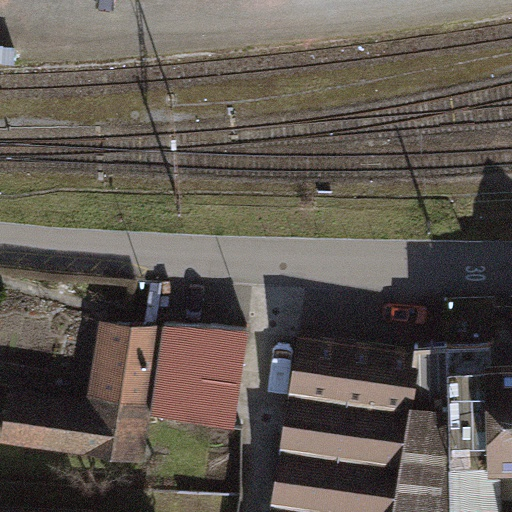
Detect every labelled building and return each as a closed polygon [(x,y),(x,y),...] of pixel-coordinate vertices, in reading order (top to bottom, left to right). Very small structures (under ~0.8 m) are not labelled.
[(135,405),(146,319),(95,311),(83,398),(135,405)] [(146,319),(135,405),(224,419),(235,320),(146,319)] [(435,511),(431,333),(401,336),(292,322),(264,511),(435,511)] [(511,330),(431,333),(435,511),(492,511),(492,491),(511,490),(511,330)] [(0,431),(129,449),(135,405),(83,398),(0,386),(0,431)] [(79,511),(80,501),(0,499),(0,511),(79,511)]
